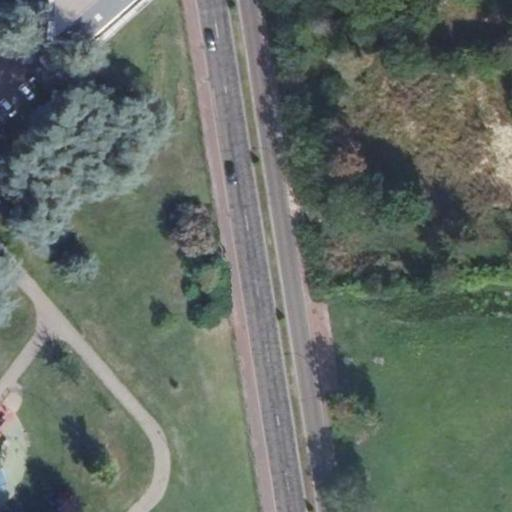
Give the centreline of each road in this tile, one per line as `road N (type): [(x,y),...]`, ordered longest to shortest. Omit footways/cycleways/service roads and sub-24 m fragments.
road 1 (secondary): [(327,511),(249,0)]
road 2 (secondary): [(211,0),(288,511)]
